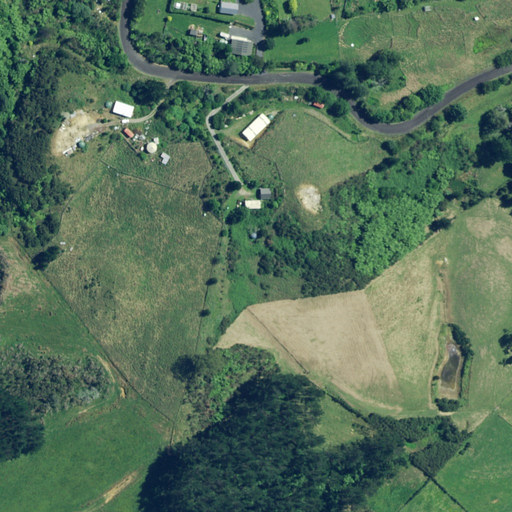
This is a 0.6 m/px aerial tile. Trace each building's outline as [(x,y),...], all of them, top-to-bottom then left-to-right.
[(235,5),(218,3),(217,12),(234,15),(235,5)] [(130,107),(114,101),(110,112),(127,117),(130,107)] [(131,134),(124,128),(122,131),(129,138),(131,134)] [(150,153),(151,153),(152,153),(153,152),(154,151),(155,151),(155,150),(155,149),(155,148),(155,147),(155,146),(154,145),(154,144),(153,144),(152,143),(151,143),(150,143),(149,143),(148,144),(147,145),(146,145),(146,146),(146,147),(146,148),(146,149),(146,150),(147,151),(147,152),(148,152),(149,152),(149,153),(150,153)] [(267,189),(257,189),(257,199),(267,199),(267,189)]
